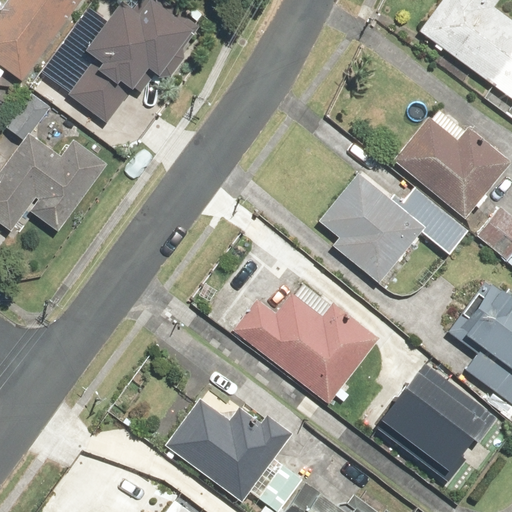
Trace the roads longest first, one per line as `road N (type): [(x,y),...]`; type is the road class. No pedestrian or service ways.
road 1 (residential): [(43,373),(189,185),(306,0)]
road 2 (unknown): [(125,267),(448,511)]
